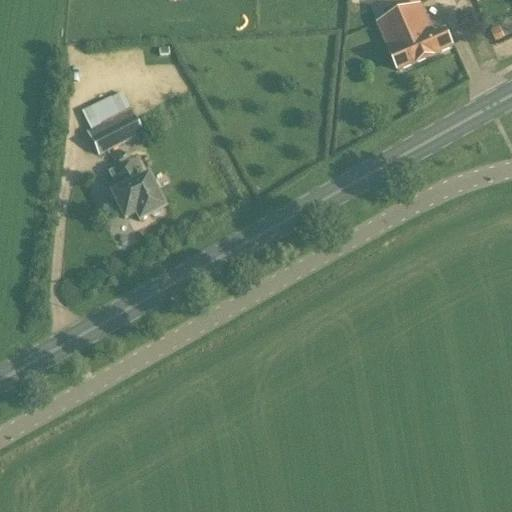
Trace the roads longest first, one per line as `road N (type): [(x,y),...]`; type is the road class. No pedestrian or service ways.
road 1 (primary): [(511,96),(0,383)]
road 2 (unclassified): [(0,433),(437,191),(511,171)]
